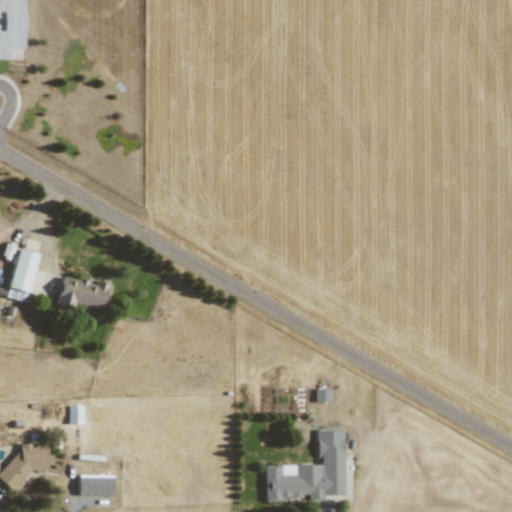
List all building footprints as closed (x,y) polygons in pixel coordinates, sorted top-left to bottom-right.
[(21,0),(0,0),(0,59),(6,59),(6,48),(22,48),(21,0)] [(35,254),(16,249),(2,296),(22,302),(35,254)] [(97,315),(105,283),(94,281),(94,283),(61,275),(54,305),(97,315)] [(313,401),(328,402),(328,389),(313,389),(313,401)] [(81,405),(66,406),(66,424),(81,424),(81,405)] [(262,466),(263,499),(322,498),(322,495),(343,494),(341,429),(315,430),(316,464),(262,466)] [(45,470),(45,443),(18,444),(18,449),(0,467),(0,481),(10,491),(29,470),(45,470)] [(76,495),(111,495),(111,476),(76,475),(76,495)]
